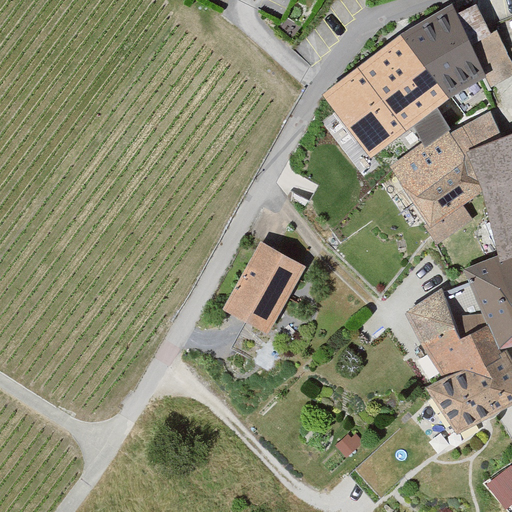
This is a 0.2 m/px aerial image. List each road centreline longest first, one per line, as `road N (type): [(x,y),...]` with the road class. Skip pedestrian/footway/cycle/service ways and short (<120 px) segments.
road 1 (track): [(58,511),(106,445),(321,74),(414,0)]
road 2 (track): [(106,445),(0,376)]
